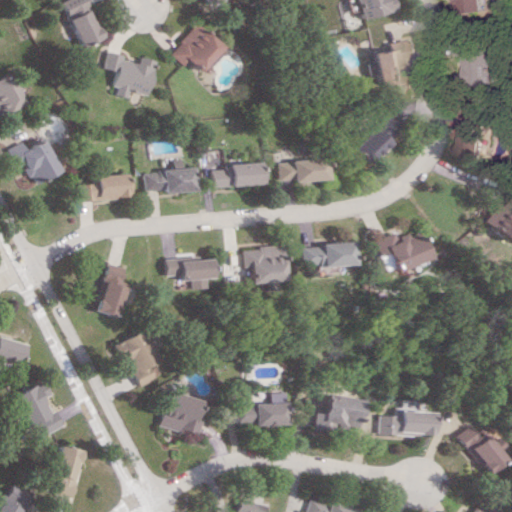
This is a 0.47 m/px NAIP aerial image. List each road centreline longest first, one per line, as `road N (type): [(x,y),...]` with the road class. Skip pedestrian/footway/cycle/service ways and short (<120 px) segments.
road 1 (residential): [(421,0),(434,72),(431,128),(391,186),(351,205),(112,226),(14,273)]
road 2 (residential): [(162,511),(0,211)]
road 3 (residential): [(0,247),(143,511)]
road 4 (residential): [(138,503),(203,467),(249,456),(405,479)]
